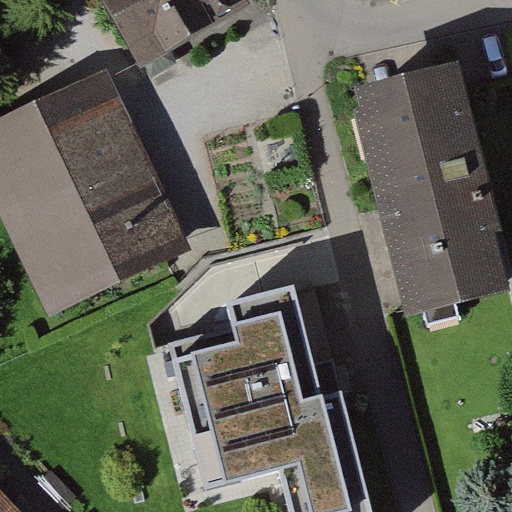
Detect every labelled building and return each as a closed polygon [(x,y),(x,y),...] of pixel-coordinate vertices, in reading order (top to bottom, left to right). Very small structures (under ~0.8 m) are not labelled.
[(245,32),(228,0),(96,0),(139,85),(245,32)] [(177,264),(97,83),(0,125),(0,224),(44,323),(177,264)] [(511,304),(511,279),(465,83),(363,108),(416,327),(511,304)] [(242,370),(195,381),(226,511),(284,497),(287,511),(365,511),(342,415),(323,420),(294,298),(229,313),(242,370)] [(25,511),(0,485),(0,511),(25,511)]
